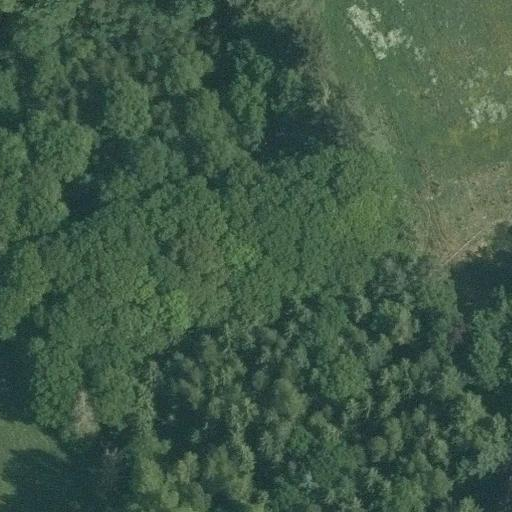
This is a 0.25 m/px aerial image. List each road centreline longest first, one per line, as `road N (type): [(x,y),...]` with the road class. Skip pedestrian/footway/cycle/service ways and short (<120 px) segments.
road 1 (track): [(274,0),(506,511)]
road 2 (track): [(137,511),(0,245)]
